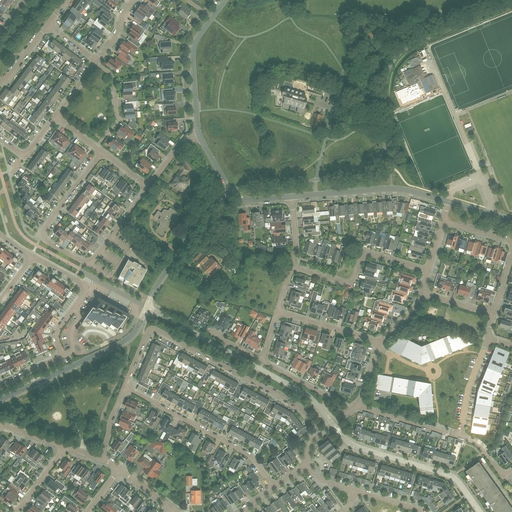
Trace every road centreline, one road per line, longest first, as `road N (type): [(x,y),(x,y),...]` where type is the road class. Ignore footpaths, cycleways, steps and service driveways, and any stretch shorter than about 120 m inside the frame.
road 1 (unclassified): [(0,400),(133,333),(156,285),(209,207),(230,190)]
road 2 (residential): [(320,433),(298,406),(156,330),(125,387)]
road 3 (residential): [(0,385),(57,358),(55,334),(84,294),(80,282),(32,257)]
road 4 (residential): [(273,487),(243,451),(125,387)]
road 5 (residential): [(479,511),(448,474),(360,448),(332,424)]
road 6 (residential): [(428,271),(368,253),(352,283),(290,266)]
road 7 (tertiary): [(448,202),(391,188),(291,197)]
road 8 (residential): [(91,262),(41,232),(101,152)]
road 9 (tertiary): [(198,134),(193,47),(225,0)]
